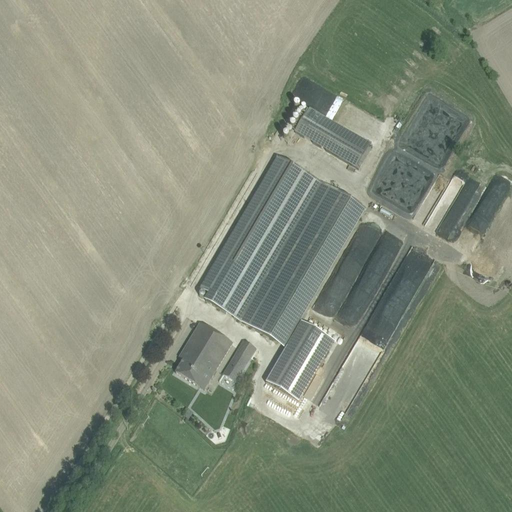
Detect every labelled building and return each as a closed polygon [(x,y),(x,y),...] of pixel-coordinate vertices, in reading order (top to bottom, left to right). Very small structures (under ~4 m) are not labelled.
[(356,170),(371,145),(309,108),(294,134),(356,170)] [(204,284),(200,290),(203,292),(208,295),(205,301),(211,305),(229,315),(269,339),(273,333),(284,313),(290,303),(306,312),(307,312),(366,210),(347,200),(337,193),(333,191),(287,165),(277,159),(270,171),(211,272),(204,284)] [(455,229),(479,182),(467,176),(461,187),(448,180),(424,226),(439,233),(444,223),(455,229)] [(495,176),(475,218),(490,225),(510,184),(495,176)] [(380,244),(336,319),(348,326),(356,313),(360,315),(395,253),(380,244)] [(433,282),(440,266),(420,257),(414,270),(418,272),(416,277),(415,277),(412,285),(418,288),(423,277),(433,282)] [(301,324),(266,384),(299,403),(334,343),(301,324)] [(232,345),(200,325),(179,359),(183,361),(175,374),(199,389),(208,374),(213,377),(232,345)] [(238,353),(229,367),(224,376),(236,383),(250,360),(238,353)] [(349,409),(369,367),(362,364),(360,369),(348,364),(333,396),(342,400),(339,405),(349,409)]
